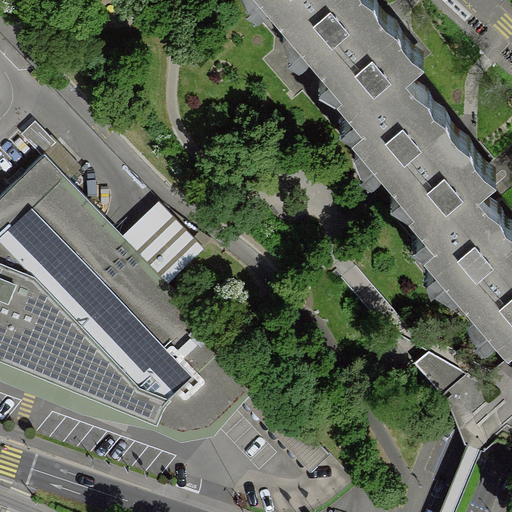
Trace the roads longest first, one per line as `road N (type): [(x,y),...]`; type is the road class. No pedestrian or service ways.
road 1 (primary): [(154,511),(0,457)]
road 2 (tertiary): [(511,385),(461,438),(430,511)]
